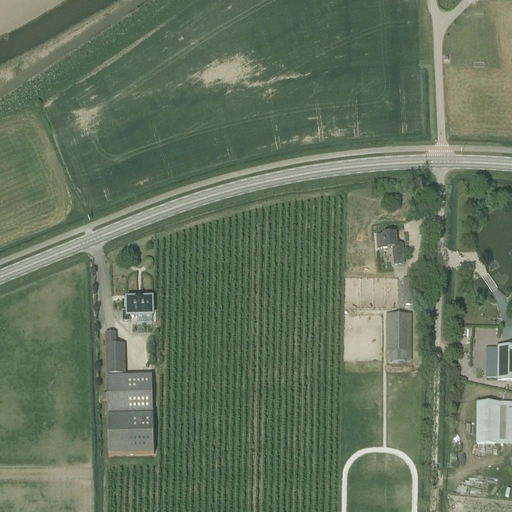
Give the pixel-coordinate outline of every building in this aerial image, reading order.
[(393,258),(404,257),(403,245),(396,246),(395,234),(383,236),(383,237),(376,237),(377,251),(384,251),(392,250),(393,258)] [(402,307),(415,307),(415,311),(423,312),(423,298),(415,298),(415,280),(402,280),(402,307)] [(122,323),(128,323),(128,318),(154,318),(153,299),(126,298),(127,313),(122,313),(122,323)] [(411,353),(411,316),(386,316),(386,353),(385,362),(411,363),(411,353)] [(118,346),(106,347),(107,377),(119,377),(118,346)] [(511,347),(498,348),(498,382),(511,381),(511,347)] [(109,458),(154,457),(152,376),(107,378),(108,417),(109,458)] [(499,405),(477,405),(477,445),(499,446),(499,405)]
